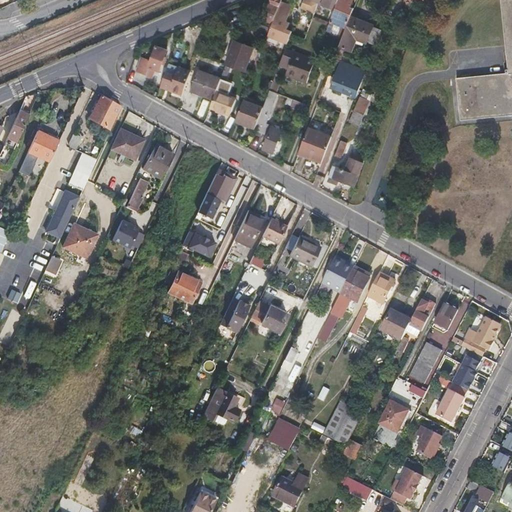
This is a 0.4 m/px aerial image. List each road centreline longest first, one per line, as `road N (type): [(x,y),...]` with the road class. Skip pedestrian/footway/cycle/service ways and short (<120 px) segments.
road 1 (residential): [(511,308),(133,98),(91,56)]
road 2 (unknown): [(346,216),(265,383)]
road 3 (unknown): [(108,80),(71,123),(34,218)]
road 4 (residential): [(439,511),(511,370)]
road 5 (residential): [(91,56),(223,0)]
